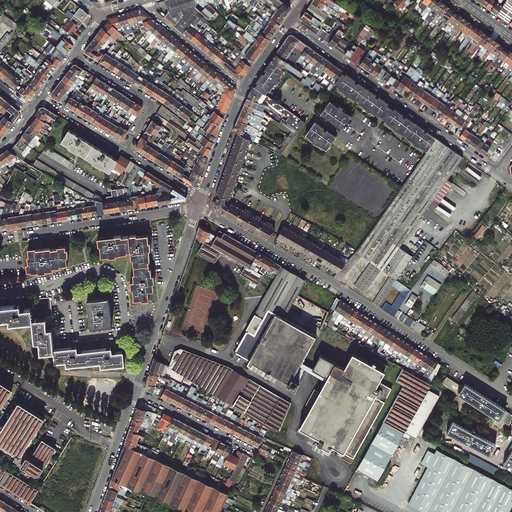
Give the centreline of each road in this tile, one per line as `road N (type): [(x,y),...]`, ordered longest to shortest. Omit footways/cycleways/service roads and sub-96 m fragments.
road 1 (residential): [(199,205),(511,400)]
road 2 (residential): [(496,171),(289,22)]
road 3 (residential): [(0,293),(107,272),(120,283),(126,332),(149,348)]
road 4 (tertiary): [(198,207),(0,239)]
road 5 (tertiary): [(149,348),(198,207)]
road 6 (residential): [(74,53),(153,105),(124,149)]
road 7 (residential): [(138,1),(243,88)]
road 8 (residential): [(135,390),(253,451)]
road 9 (tertiary): [(91,511),(135,390)]
